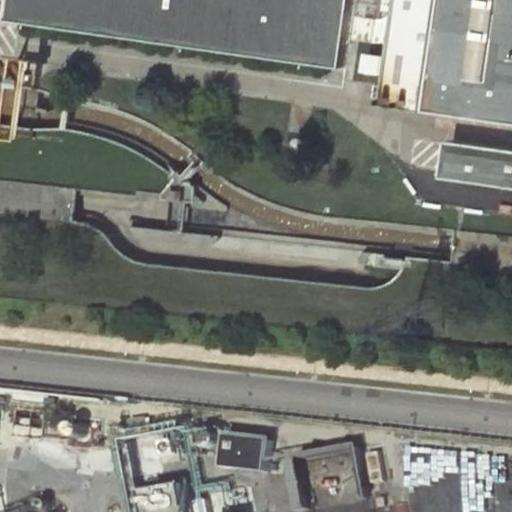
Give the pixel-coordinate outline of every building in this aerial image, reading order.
[(349,40),(355,0),(11,0),(9,19),(345,68),(349,40)] [(415,14),(417,0),(355,0),(349,40),(377,44),(387,43),(394,41),(401,37),(406,32),(411,27),(414,20),(415,14)] [(511,0),(431,0),(418,97),(511,110),(511,0)] [(511,182),(511,144),(453,136),(448,173),(511,182)] [(63,419),(60,447),(94,449),(97,423),(63,419)] [(136,419),(122,421),(125,436),(140,433),(136,419)] [(225,434),(220,462),(261,472),(267,441),(225,434)] [(167,440),(154,442),(158,457),(169,454),(167,440)] [(132,463),(148,460),(145,444),(129,447),(132,463)] [(302,506),(293,456),(279,459),(290,508),(302,506)] [(183,511),(179,487),(138,495),(141,511),(183,511)] [(55,511),(54,507),(54,506),(50,500),(42,495),(36,493),(31,494),(26,495),(27,511),(55,511)]
